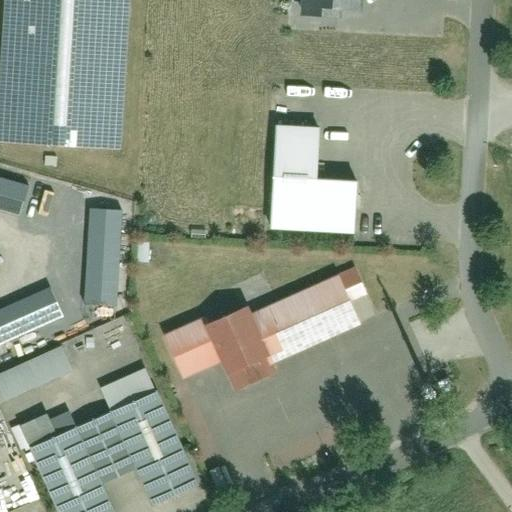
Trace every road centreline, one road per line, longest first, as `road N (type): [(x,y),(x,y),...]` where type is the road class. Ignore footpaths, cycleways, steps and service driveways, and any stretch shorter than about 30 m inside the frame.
road 1 (unclassified): [(483,0),(472,293),(511,388)]
road 2 (residential): [(285,511),(511,403)]
